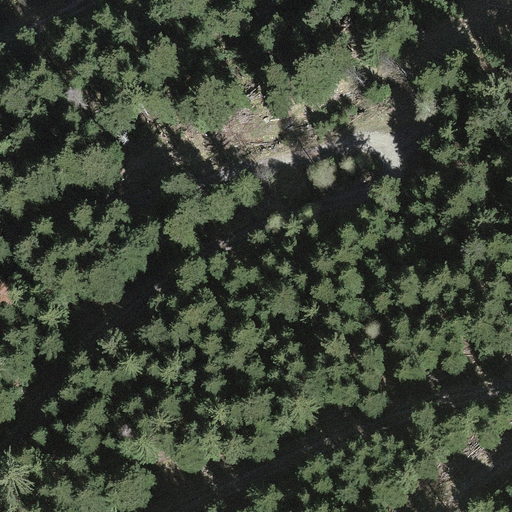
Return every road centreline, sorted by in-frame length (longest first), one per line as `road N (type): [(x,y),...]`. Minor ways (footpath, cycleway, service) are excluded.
road 1 (track): [(0,238),(315,155),(377,146),(396,154),(384,181),(222,242),(103,334),(0,453)]
road 2 (track): [(182,511),(301,457),(511,386)]
